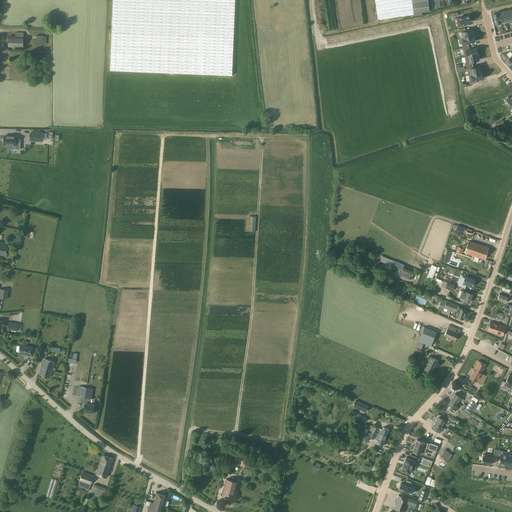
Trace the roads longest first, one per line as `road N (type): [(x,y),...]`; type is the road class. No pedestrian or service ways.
road 1 (unclassified): [(220,511),(109,450),(0,356)]
road 2 (residential): [(376,511),(408,430),(468,344)]
road 3 (residential): [(468,344),(511,218)]
